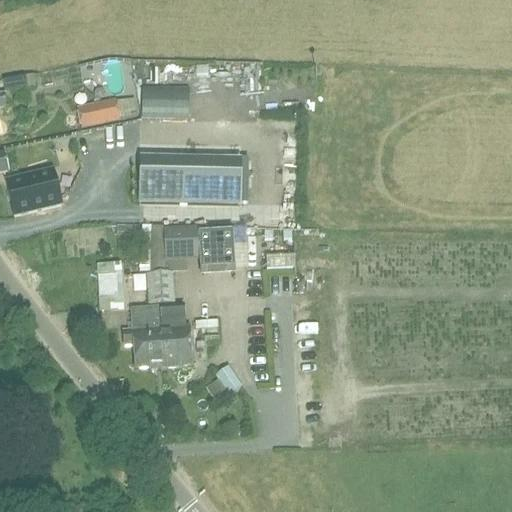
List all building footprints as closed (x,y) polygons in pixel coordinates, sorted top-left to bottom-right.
[(115,99),(75,108),(80,130),(120,121),(115,99)] [(5,132),(16,130),(14,115),(3,116),(5,132)] [(246,150),(146,150),(146,190),(246,190),(246,150)] [(0,153),(0,173),(10,172),(5,152),(0,153)] [(6,182),(14,217),(61,206),(53,171),(6,182)] [(153,211),(172,211),(172,199),(153,199),(153,211)] [(230,226),(198,228),(200,261),(200,272),(233,270),(230,226)] [(164,263),(200,261),(198,228),(162,230),(164,263)] [(95,265),(98,311),(119,309),(117,275),(120,275),(120,264),(95,265)] [(174,304),(172,271),(144,273),(147,306),(174,304)] [(124,348),(133,347),(135,370),(151,369),(151,371),(182,369),(182,368),(191,368),(189,326),(178,326),(176,305),(159,307),(160,329),(158,308),(131,310),(132,332),(123,332),(124,348)] [(241,389),(227,368),(216,376),(230,396),(241,389)] [(98,511),(95,498),(58,509),(58,511),(98,511)]
